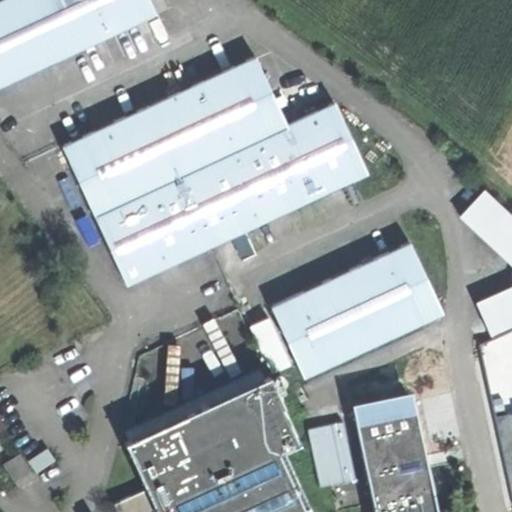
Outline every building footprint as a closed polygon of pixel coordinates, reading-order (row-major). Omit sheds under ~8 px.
[(0,87),(158,15),(150,0),(2,0),(0,1),(0,87)] [(130,288),(368,174),(334,103),(286,125),(255,57),(63,148),(114,255),(130,288)] [(493,335),(511,326),(511,215),(487,191),(462,218),(511,264),(511,288),(478,304),(493,335)] [(306,378),(445,314),(412,241),(273,307),(306,378)] [(126,443),(270,377),(265,366),(168,412),(164,410),(158,413),(160,419),(123,436),(126,443)] [(299,443),(270,377),(126,443),(146,487),(114,502),(119,511),(312,511),(284,450),(299,443)] [(376,511),(439,511),(418,405),(356,418),(376,511)] [(318,483),(359,479),(354,420),(312,424),(318,483)] [(21,489),(38,478),(22,452),(4,464),(21,489)]
